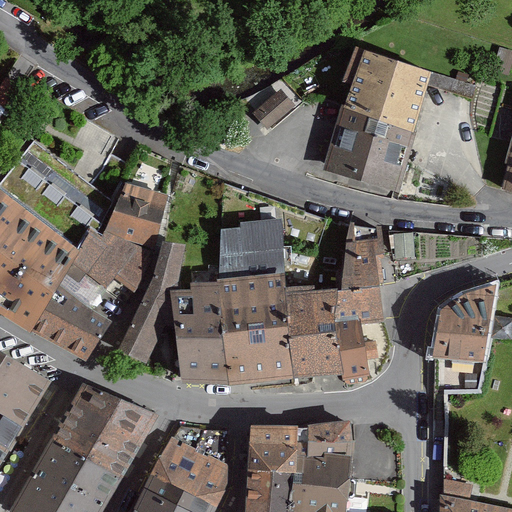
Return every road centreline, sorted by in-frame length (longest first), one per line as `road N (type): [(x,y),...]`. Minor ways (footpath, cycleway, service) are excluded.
road 1 (residential): [(0,26),(205,152),(360,204),(511,219)]
road 2 (residential): [(410,402),(420,302),(450,278),(511,260)]
road 3 (residential): [(410,402),(240,405)]
road 4 (residential): [(79,368),(0,499)]
road 5 (residential): [(112,511),(173,401)]
